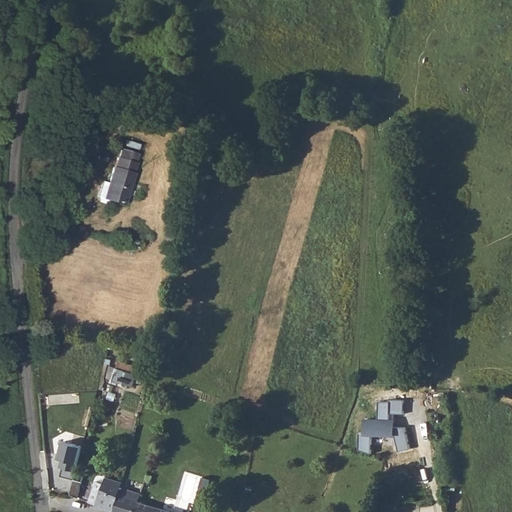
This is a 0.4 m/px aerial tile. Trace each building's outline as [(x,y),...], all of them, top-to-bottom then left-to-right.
[(113,184),(108,200),(125,205),(135,174),(134,173),(137,163),(122,158),(119,168),(116,167),(111,183),(113,184)] [(115,378),(138,384),(140,372),(118,366),(115,378)] [(356,452),(371,452),(372,434),(394,435),(401,455),(413,451),(405,427),(395,427),(395,414),(403,414),(403,401),(379,400),(378,417),(365,417),(365,430),(357,430),(356,452)] [(62,466),(73,470),(75,462),(78,462),(81,447),(67,441),(61,458),(62,466)] [(214,478),(207,476),(203,488),(211,490),(214,478)] [(114,511),(115,511),(124,487),(125,485),(109,479),(106,486),(99,483),(92,503),(99,506),(114,511)] [(72,496),(80,498),(84,481),(76,480),(72,496)] [(174,511),(158,506),(148,502),(143,500),(145,494),(124,487),(115,511),(174,511)] [(211,490),(203,488),(200,500),(208,503),(211,490)]
